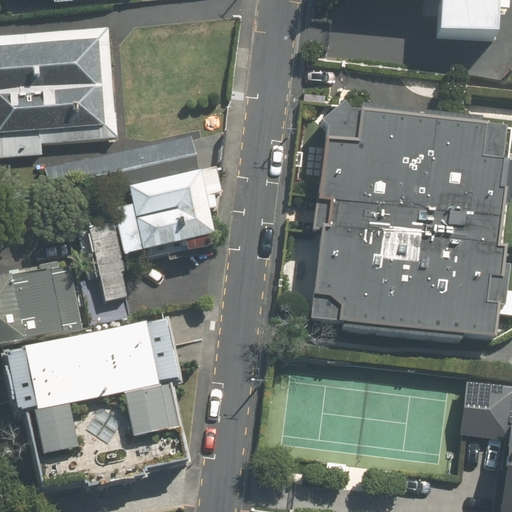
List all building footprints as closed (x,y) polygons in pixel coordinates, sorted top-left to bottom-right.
[(416,0),(439,1),(437,40),(491,43),(492,20),(503,20),(503,0),(416,0)] [(0,150),(116,141),(107,30),(0,38),(0,150)] [(310,324),(493,343),(496,315),(511,316),(511,291),(499,290),(505,233),(508,201),(509,188),(511,188),(511,134),(354,119),(344,107),(333,116),(331,116),(331,118),(321,126),(329,135),(310,324)] [(128,194),(197,179),(223,172),(228,131),(47,173),(55,210),(128,194)] [(197,179),(128,194),(141,255),(210,240),(197,179)] [(114,228),(87,234),(103,309),(130,303),(114,228)] [(0,284),(0,347),(86,329),(74,269),(0,284)] [(168,324),(0,360),(0,377),(10,423),(20,421),(36,497),(188,464),(173,395),(183,393),(168,324)] [(511,511),(511,390),(466,385),(460,438),(507,443),(498,511),(511,511)]
